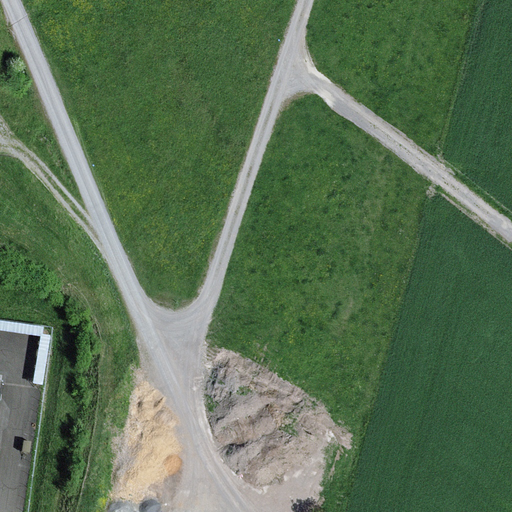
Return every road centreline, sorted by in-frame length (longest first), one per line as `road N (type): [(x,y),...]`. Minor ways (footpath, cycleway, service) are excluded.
road 1 (track): [(244,511),(0,5)]
road 2 (track): [(186,391),(211,288),(307,0)]
road 3 (track): [(511,236),(288,60)]
